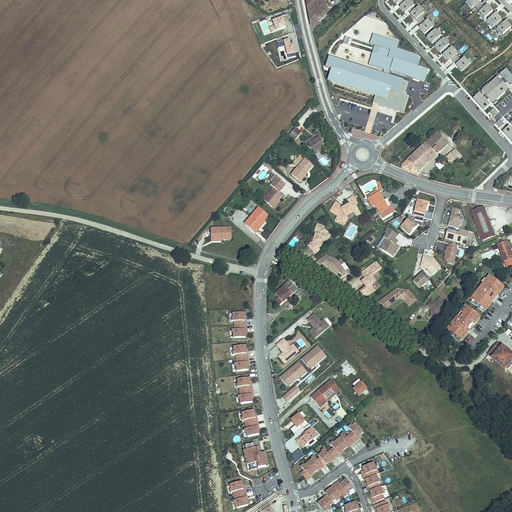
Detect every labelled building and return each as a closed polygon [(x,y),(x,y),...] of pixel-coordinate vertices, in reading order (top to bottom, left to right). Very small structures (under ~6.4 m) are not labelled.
[(330,0),(306,0),(307,2),(310,12),(312,21),(333,2),(330,0)] [(401,6),(399,7),(405,13),(407,11),(413,6),(414,5),(412,2),(411,3),(408,0),(407,0),(407,1),(401,6)] [(479,1),(473,6),(476,9),(482,4),(479,1)] [(482,4),(476,9),(479,12),(484,7),(482,4)] [(493,11),(487,5),(484,7),(479,12),(478,13),(481,16),(481,15),(484,18),(486,17),(492,12),(493,11)] [(415,9),(410,14),(415,21),(421,16),(425,12),(422,9),(421,10),(418,7),(415,9)] [(501,19),(496,13),(494,15),(489,20),(487,22),(489,24),(490,24),(493,27),(495,25),(500,20),(501,19)] [(270,29),(272,34),(286,28),(282,19),(273,22),(275,27),(270,29)] [(420,26),(419,28),(424,34),(433,27),(430,23),(430,22),(428,20),(426,21),(420,26)] [(500,20),(495,25),(497,28),(503,23),(500,20)] [(511,27),(505,21),(503,23),(497,28),(496,29),(499,32),(500,31),(503,35),(511,27)] [(435,29),(427,37),(432,43),(434,42),(439,37),(442,35),(439,32),(438,33),(435,29)] [(384,71),(383,74),(388,76),(390,72),(397,48),(399,43),(373,35),(370,44),(377,46),(390,51),(388,57),(375,53),(370,67),(384,71)] [(436,45),(435,46),(440,52),(442,51),(447,46),(450,44),(447,41),(446,42),(443,39),(442,40),(436,45)] [(297,57),(292,40),(278,44),(279,49),(286,48),(289,59),(297,57)] [(377,46),(375,53),(388,57),(390,51),(377,46)] [(397,48),(390,72),(424,82),(428,70),(418,67),(420,58),(418,55),(397,48)] [(443,55),(448,62),(451,59),(456,55),(457,54),(455,51),(454,51),(451,48),(450,49),(444,54),(443,55)] [(329,80),(376,95),(387,98),(385,106),(404,112),(409,96),(405,95),(408,82),(388,76),(383,74),(329,57),(326,68),(332,70),(329,80)] [(461,60),(456,65),(461,72),(470,64),(467,61),(467,60),(465,57),(461,60)] [(504,73),(501,76),(511,87),(511,85),(511,76),(506,70),(503,72),(504,73)] [(484,89),(482,91),(492,102),(495,99),(496,100),(505,92),(504,91),(508,88),(498,77),(488,85),(489,86),(485,90),(484,89)] [(476,96),(473,99),(484,111),(490,105),(480,94),(477,97),(476,96)] [(376,95),(373,104),(403,114),(404,112),(385,106),(387,98),(376,95)] [(498,113),(494,108),(490,112),(494,117),(498,113)] [(500,119),(495,123),(499,128),(504,124),(500,119)] [(354,131),(369,133),(370,125),(355,123),(354,131)] [(511,129),(509,126),(503,132),(511,142),(511,129)] [(293,138),(296,140),(302,133),(298,130),(293,138)] [(296,140),(299,142),(305,135),(302,133),(296,140)] [(430,139),(441,150),(447,145),(436,134),(430,139)] [(310,142),(319,154),(324,151),(328,148),(322,139),(318,141),(316,138),(310,142)] [(430,139),(402,166),(404,168),(406,167),(409,169),(413,166),(414,167),(418,171),(441,150),(430,139)] [(445,158),(450,164),(457,158),(459,160),(462,157),(455,149),(445,158)] [(318,166),(310,160),(304,167),(296,177),(305,184),(311,176),(310,175),(309,174),(311,171),(313,172),(318,166)] [(284,201),(288,196),(287,195),(288,194),(285,192),(291,185),(283,178),(279,183),(275,187),(279,190),(273,196),(275,198),(271,203),(278,209),(284,201)] [(372,197),(371,198),(375,205),(383,219),(394,212),(391,206),(388,208),(387,208),(383,201),(384,200),(379,193),(372,197)] [(335,221),(341,225),(346,217),(354,212),(355,214),(355,215),(360,213),(356,205),(358,204),(354,197),(347,201),(349,204),(344,207),(344,208),(342,210),(340,208),(339,205),(335,203),(330,211),(338,216),(335,221)] [(414,212),(413,216),(415,216),(424,218),(427,207),(428,202),(418,199),(415,212),(414,212)] [(284,201),(278,209),(280,211),(286,203),(284,201)] [(481,236),(482,241),(494,236),(490,226),(489,222),(487,217),(483,207),(471,212),(479,232),(477,233),(478,237),(481,236)] [(453,209),(448,226),(459,229),(460,225),(461,226),(463,220),(460,219),(461,215),(458,215),(459,211),(453,209)] [(274,218),(264,210),(250,227),(261,236),(271,224),(270,222),(274,218)] [(348,218),(355,214),(354,212),(346,217),(341,225),(343,226),(348,218)] [(423,222),(424,218),(415,216),(412,219),(408,218),(406,220),(407,221),(404,224),(403,223),(401,227),(410,235),(412,231),(415,228),(418,225),(414,221),(415,220),(423,222)] [(324,227),(317,224),(314,234),(316,234),(317,229),(323,230),(324,227)] [(395,239),(397,235),(387,228),(385,232),(386,233),(395,239)] [(237,229),(218,230),(218,240),(224,240),(226,238),(230,238),(230,241),(238,241),(237,229)] [(322,244),(323,241),(328,243),(330,236),(327,234),(328,232),(323,230),(317,229),(316,234),(314,238),(313,241),(314,242),(309,247),(315,255),(320,250),(321,247),(319,246),(320,244),(322,244)] [(447,230),(445,238),(461,243),(463,236),(468,237),(469,232),(460,229),(459,233),(447,230)] [(398,241),(395,239),(386,233),(383,237),(386,239),(380,248),(393,257),(396,251),(395,251),(398,246),(396,245),(398,241)] [(377,247),(380,248),(386,239),(383,237),(377,247)] [(504,261),(511,258),(510,253),(511,253),(507,241),(498,245),(504,261)] [(456,246),(449,244),(448,247),(447,247),(446,251),(445,254),(444,258),(448,263),(453,265),(457,250),(455,249),(456,246)] [(337,260),(326,256),(316,263),(315,266),(324,270),(325,268),(327,267),(329,268),(330,269),(332,272),(339,281),(347,274),(337,260)] [(433,259),(423,257),(420,267),(424,271),(427,268),(432,275),(440,268),(433,259)] [(376,262),(361,274),(365,279),(362,282),(366,286),(367,288),(358,295),(362,301),(375,291),(370,285),(374,283),(369,276),(371,276),(371,275),(380,268),(376,262)] [(381,269),(380,268),(371,275),(372,276),(381,269)] [(430,279),(424,271),(420,274),(421,275),(417,278),(413,282),(420,289),(428,282),(427,281),(430,279)] [(497,296),(504,287),(490,276),(484,283),(483,283),(471,299),(486,310),(494,300),(492,299),(495,295),(497,296)] [(287,280),(275,293),(279,296),(276,300),(281,304),(295,287),(287,280)] [(357,293),(358,295),(367,288),(366,286),(357,293)] [(409,307),(416,301),(408,291),(397,289),(378,304),(383,311),(398,300),(404,301),(409,307)] [(436,302),(432,299),(427,306),(431,309),(430,317),(438,319),(439,312),(447,303),(440,298),(436,302)] [(480,318),(466,307),(460,314),(447,329),(462,341),(469,331),(468,330),(471,326),(472,328),(480,318)] [(237,326),(246,325),(246,321),(245,321),(245,317),(245,313),(233,313),(233,318),(232,318),(232,322),(234,322),(237,321),(237,326)] [(321,322),(314,314),(307,320),(313,327),(314,326),(315,327),(314,328),(309,332),(315,339),(326,329),(324,326),(327,324),(323,320),(321,322)] [(246,330),(246,325),(237,326),(237,330),(234,330),(232,330),(232,333),(234,333),(234,338),(245,338),(245,334),(245,330),(246,330)] [(290,347),(284,340),(276,345),(282,352),(283,351),(284,352),(283,353),(279,357),(284,364),(296,354),(293,351),(296,349),(293,345),(290,347)] [(511,352),(510,353),(507,351),(498,343),(488,354),(507,371),(511,367),(511,368),(511,367),(511,352)] [(239,359),(248,358),(248,353),(246,354),(246,349),(245,346),(234,347),(234,352),(233,352),(233,355),(235,355),(238,355),(239,359)] [(318,361),(325,355),(317,346),(302,359),(306,364),(309,362),(311,364),(317,359),(318,361)] [(326,356),(325,355),(318,361),(317,359),(311,364),(309,362),(306,364),(311,369),(326,356)] [(249,362),(248,358),(239,359),(239,363),(236,364),(234,364),(235,367),(236,367),(237,372),(248,370),(248,367),(247,363),(249,362)] [(346,377),(351,374),(353,377),(357,374),(347,360),(338,366),(346,377)] [(298,377),(306,371),(298,362),(280,377),(284,382),(287,380),(289,382),(297,375),(298,377)] [(307,372),(306,371),(298,377),(297,375),(289,382),(287,380),(284,382),(288,387),(297,379),(298,380),(307,372)] [(243,391),(252,390),(252,386),(250,386),(250,382),(250,378),(238,380),(239,384),(237,385),(237,388),(239,388),(243,387),(243,391)] [(372,384),(367,378),(345,397),(351,404),(363,394),(362,393),(372,384)] [(333,391),(335,394),(340,391),(332,381),(311,398),(317,406),(324,400),(325,400),(333,394),(331,392),(333,391)] [(296,387),(288,393),(292,399),(300,392),(296,387)] [(253,395),(252,390),(243,391),(244,396),(240,396),(238,396),(239,399),(240,399),(241,404),(252,403),(252,399),(251,395),(253,395)] [(319,408),(335,394),(333,391),(331,392),(333,394),(325,400),(324,400),(317,406),(319,408)] [(288,393),(283,398),(288,403),(292,399),(288,393)] [(249,424),(258,422),(257,418),(255,418),(254,414),(254,410),(242,413),(243,418),(242,418),(243,421),(244,421),(248,420),(249,424)] [(295,426),(290,430),(295,436),(303,429),(300,425),(304,422),(302,419),(305,416),(302,412),(291,421),(295,426)] [(259,427),(258,422),(249,424),(249,428),(246,429),(244,430),(245,433),(247,432),(248,437),(259,435),(258,431),(257,427),(259,427)] [(360,435),(363,433),(356,424),(352,427),(351,426),(349,428),(352,432),(349,435),(355,442),(359,439),(357,437),(360,435)] [(311,428),(304,434),(305,435),(300,439),(299,438),(296,440),(302,448),(318,436),(311,428)] [(338,441),(345,449),(347,447),(351,444),(352,445),(355,442),(349,435),(346,438),(343,434),(341,436),(341,437),(338,441)] [(253,444),(245,446),(246,451),(244,451),(247,465),(249,465),(250,471),(258,469),(258,468),(266,467),(265,461),(266,460),(265,453),(262,454),(260,454),(257,439),(252,440),(253,444)] [(342,451),(345,449),(338,441),(334,444),(333,443),(331,445),(334,448),(330,451),(336,458),(340,455),(339,454),(342,451)] [(320,458),(326,465),(328,463),(332,460),(333,461),(336,458),(330,451),(327,454),(324,450),(322,452),(323,453),(319,456),(320,458)] [(308,463),(316,472),(318,470),(322,467),(322,468),(326,465),(320,458),(317,461),(314,457),(311,459),(312,460),(308,463)] [(307,481),(310,478),(310,477),(313,474),(316,472),(308,463),(305,466),(304,465),(301,467),(304,471),(301,474),(307,481)] [(373,463),(362,467),(364,471),(365,475),(363,476),(364,480),(365,480),(376,476),(379,475),(376,468),(375,468),(373,463)] [(369,487),(371,491),(380,488),(378,483),(380,483),(379,480),(378,480),(376,476),(365,480),(367,483),(368,487),(369,487)] [(353,489),(346,480),(344,482),(340,484),(338,482),(335,485),(336,487),(341,494),(344,497),(350,493),(349,492),(353,489)] [(237,496),(246,493),(245,489),(243,489),(242,485),(241,482),(230,485),(231,489),(230,490),(231,493),(233,492),(236,492),(237,496)] [(341,494),(336,487),(333,489),(332,488),(328,491),(325,493),(327,495),(332,502),(336,499),(337,500),(339,498),(338,497),(341,494)] [(374,498),(375,502),(384,499),(382,495),(384,494),(383,491),(382,492),(380,487),(380,488),(371,491),(370,491),(371,494),(373,499),(374,498)] [(247,498),(246,493),(237,496),(238,500),(235,501),(233,501),(234,504),(235,504),(237,509),(248,505),(247,502),(246,498),(247,498)] [(327,495),(323,498),(324,499),(321,502),(318,503),(323,511),(325,511),(328,510),(329,511),(332,509),(329,505),(333,503),(332,502),(327,495)] [(274,511),(271,507),(273,506),(270,502),(259,509),(261,511),(262,511),(263,511),(274,511)] [(356,505),(355,502),(345,506),(346,511),(345,511),(360,511),(359,509),(358,510),(356,505)] [(385,502),(376,505),(378,509),(377,509),(377,511),(389,511),(388,508),(390,508),(388,505),(386,506),(385,502)]
